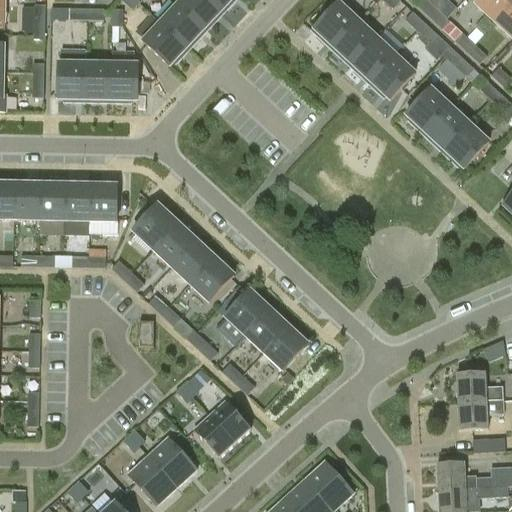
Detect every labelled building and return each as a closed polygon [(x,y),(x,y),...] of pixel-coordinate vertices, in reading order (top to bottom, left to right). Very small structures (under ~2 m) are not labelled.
[(141,5),(135,0),(120,0),(118,3),(132,15),(141,5)] [(222,15),(205,0),(186,0),(179,8),(178,9),(205,34),(222,15)] [(237,0),(205,0),(222,15),(237,0)] [(243,0),(222,20),(232,30),(252,10),(243,0)] [(393,13),(401,5),(395,0),(381,0),(380,1),(393,13)] [(511,0),(484,0),(477,9),(496,27),(511,10),(511,0)] [(424,1),(416,10),(429,22),(437,13),(424,1)] [(34,8),(33,24),(46,24),(46,9),(34,8)] [(314,35),(332,53),(358,26),(339,8),(314,35)] [(162,26),(161,27),(187,53),(205,34),(178,9),(162,26)] [(511,10),(496,27),(511,42),(511,10)] [(87,25),(87,12),(70,12),(70,24),(87,25)] [(104,12),(87,12),(87,25),(104,25),(104,12)] [(123,31),(123,13),(111,13),(111,31),(123,31)] [(417,35),(425,27),(412,15),(404,23),(417,35)] [(33,42),(45,42),(46,24),(33,24),(33,42)] [(358,26),(332,53),(351,70),(376,44),(358,26)] [(187,53),(161,27),(143,46),(169,72),(187,53)] [(437,39),(425,27),(417,35),(430,47),(437,39)] [(466,56),(475,47),(462,35),(453,44),(466,56)] [(351,70),(370,88),(395,61),(376,44),(351,70)] [(475,47),(466,56),(479,68),(488,59),(475,47)] [(454,70),(462,61),(449,49),(441,57),(454,70)] [(58,104),(84,105),(85,68),(85,53),(61,53),(60,67),(58,67),(58,104)] [(137,69),(133,69),(134,55),(113,55),(112,68),(111,68),(110,105),(137,106),(137,69)] [(415,79),(395,61),(370,88),(389,106),(415,79)] [(462,61),(454,70),(467,82),(475,73),(462,61)] [(33,66),(32,84),(45,84),(45,67),(33,66)] [(84,105),(110,105),(111,68),(85,68),(84,105)] [(490,79),(503,91),(511,81),(498,69),(490,79)] [(490,104),(499,95),(486,83),(478,93),(490,104)] [(32,84),(32,102),(44,102),(45,84),(32,84)] [(405,121),(425,140),(450,113),(430,95),(405,121)] [(511,107),(499,95),(490,104),(502,115),(498,119),(510,131),(511,128),(511,107)] [(450,113),(425,140),(444,157),(469,130),(450,113)] [(488,149),(469,130),(444,157),(463,175),(488,149)] [(0,224),(13,225),(13,188),(0,187),(0,224)] [(14,188),(13,188),(13,225),(38,225),(39,188),(14,188)] [(39,188),(38,225),(63,226),(64,189),(40,188),(39,188)] [(89,239),(89,237),(89,226),(90,189),(64,189),(63,226),(63,239),(89,239)] [(89,237),(115,237),(116,190),(90,189),(89,226),(89,237)] [(511,197),(502,208),(511,217),(511,197)] [(151,255),(176,228),(157,209),(131,237),(151,255)] [(195,245),(176,228),(151,255),(169,272),(195,245)] [(195,245),(169,272),(188,290),(213,263),(195,245)] [(8,258),(8,271),(31,271),(31,252),(24,252),(24,258),(8,258)] [(31,252),(31,271),(56,271),(56,259),(36,258),(36,253),(31,252)] [(0,257),(0,271),(8,271),(8,258),(0,257)] [(82,272),(83,260),(59,259),(58,271),(82,272)] [(106,260),(83,260),(82,272),(106,272),(106,260)] [(233,281),(213,263),(188,290),(208,308),(233,281)] [(124,285),(132,276),(119,264),(111,273),(124,285)] [(132,276),(124,285),(136,297),(145,288),(132,276)] [(29,321),(41,321),(42,278),(30,278),(29,321)] [(243,341),(268,314),(249,296),(223,323),(243,341)] [(162,317),(169,310),(156,298),(148,306),(162,317)] [(182,322),(169,310),(162,317),(175,329),(182,322)] [(286,331),(268,314),(243,341),(261,358),(286,331)] [(139,349),(153,349),(153,324),(139,324),(139,349)] [(306,350),(286,331),(261,358),(281,377),(306,350)] [(41,336),(29,336),(28,360),(40,360),(41,336)] [(503,344),(485,351),(490,363),(508,355),(503,344)] [(226,363),(210,348),(202,357),(218,372),(226,363)] [(40,360),(28,360),(28,383),(40,384),(40,360)] [(226,363),(218,372),(235,388),(243,379),(226,363)] [(502,390),(486,391),(485,377),(457,379),(458,406),(503,404),(502,390)] [(259,394),(243,379),(235,388),(251,403),(259,394)] [(40,384),(28,383),(27,406),(40,407),(40,384)] [(183,391),(193,402),(199,397),(189,386),(183,391)] [(192,401),(182,391),(177,395),(187,405),(192,401)] [(503,404),(458,406),(459,434),(488,432),(487,419),(504,418),(503,404)] [(40,407),(27,406),(27,430),(39,431),(40,407)] [(226,407),(210,421),(236,449),(252,435),(226,407)] [(210,421),(194,435),(220,464),(236,449),(210,421)] [(129,439),(139,450),(144,445),(135,434),(129,439)] [(134,455),(138,450),(128,439),(122,442),(134,455)] [(198,474),(169,442),(149,461),(177,492),(198,474)] [(504,442),(473,444),(473,457),(505,455),(504,442)] [(177,492),(149,461),(128,479),(156,511),(177,492)] [(338,511),(354,498),(326,466),(305,485),(329,511),(338,511)] [(475,480),(465,480),(464,467),(437,468),(438,493),(511,489),(511,470),(490,472),(490,481),(475,481),(475,480)] [(73,489),(82,500),(88,495),(78,484),(73,489)] [(329,511),(305,485),(285,503),(293,511),(329,511)] [(77,504),(81,500),(72,489),(67,493),(77,504)] [(511,489),(438,493),(439,511),(479,511),(479,502),(507,501),(506,490),(511,489)] [(293,511),(285,503),(274,511),(293,511)]
